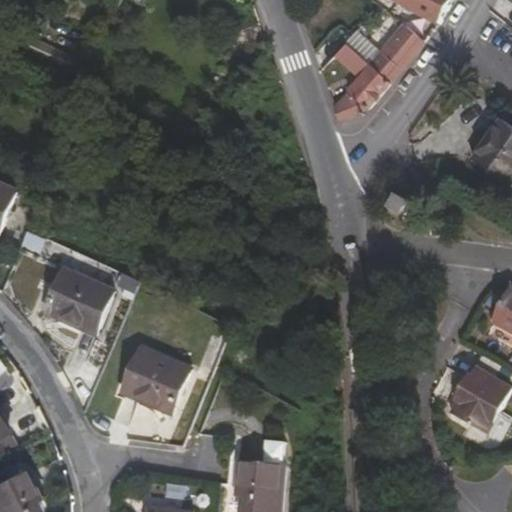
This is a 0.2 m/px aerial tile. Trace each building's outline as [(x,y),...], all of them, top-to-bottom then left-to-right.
[(396,0),(411,10),(416,0),(396,0)] [(416,0),(411,10),(441,24),(455,0),(416,0)] [(408,29),(375,69),(394,85),(426,43),(408,29)] [(346,46),(335,59),(346,68),(364,83),(354,94),(371,110),(394,85),(375,69),(346,46)] [(479,156),(475,161),(511,186),(511,125),(505,121),(504,123),(497,119),(474,152),(479,156)] [(0,231),(1,232),(20,189),(0,179),(0,231)] [(397,194),(389,210),(404,219),(414,203),(397,194)] [(368,245),(367,255),(411,261),(412,250),(368,245)] [(93,346),(113,302),(65,281),(45,324),(93,346)] [(511,289),(495,322),(511,331),(511,289)] [(175,415),(193,372),(144,351),(126,394),(175,415)] [(490,434),(511,395),(511,386),(478,367),(469,384),(465,382),(458,395),(462,398),(453,413),(490,434)] [(290,449),(270,447),(268,467),(287,469),(290,449)] [(268,467),(242,464),(239,493),(246,494),(244,511),(282,511),(287,469),(268,467)] [(31,499),(19,474),(0,483),(0,511),(28,511),(24,503),(31,499)]
